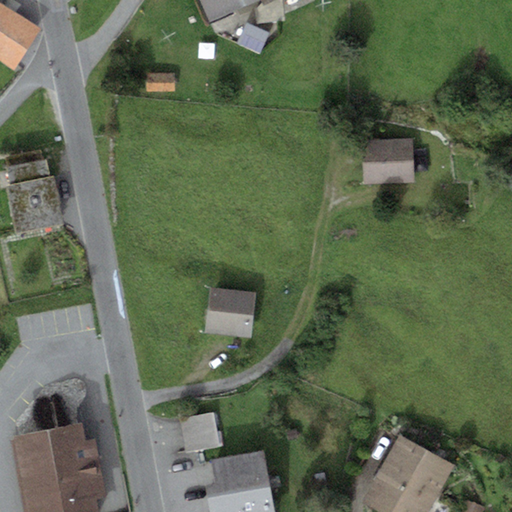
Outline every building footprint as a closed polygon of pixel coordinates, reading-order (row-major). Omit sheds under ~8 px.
[(207,0),(213,13),(244,0),(207,0)] [(0,53),(14,63),(36,28),(0,5),(0,53)] [(265,32),(249,25),(242,41),(258,48),(265,32)] [(174,73),(150,73),(150,87),(174,87),(174,73)] [(365,142),(367,178),(410,177),(409,141),(365,142)] [(11,186),(19,227),(59,219),(51,178),(46,179),(43,169),(42,169),(39,152),(9,157),(12,175),(14,186),(11,186)] [(248,331),(252,294),(215,290),(210,327),(248,331)] [(212,413),(183,418),(189,449),(218,443),(212,413)] [(83,442),(79,425),(19,436),(33,511),(95,511),(92,494),(102,492),(92,440),(83,442)] [(415,445),(402,438),(368,498),(392,511),(396,504),(410,511),(423,511),(450,465),(428,452),(425,456),(412,449),(415,445)] [(212,493),(215,511),(258,511),(258,509),(271,506),(261,452),(216,460),(221,492),(212,493)] [(466,499),(460,511),(479,511),(478,504),(466,499)]
